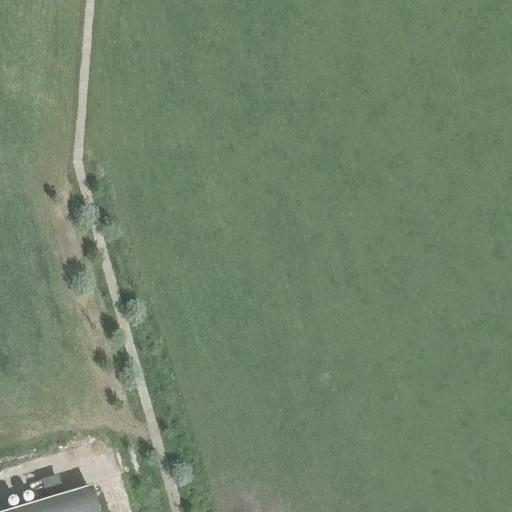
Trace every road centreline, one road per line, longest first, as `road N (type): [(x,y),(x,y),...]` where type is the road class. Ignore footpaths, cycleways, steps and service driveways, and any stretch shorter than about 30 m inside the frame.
road 1 (track): [(27,0),(175,511)]
road 2 (track): [(117,511),(101,458),(0,489)]
